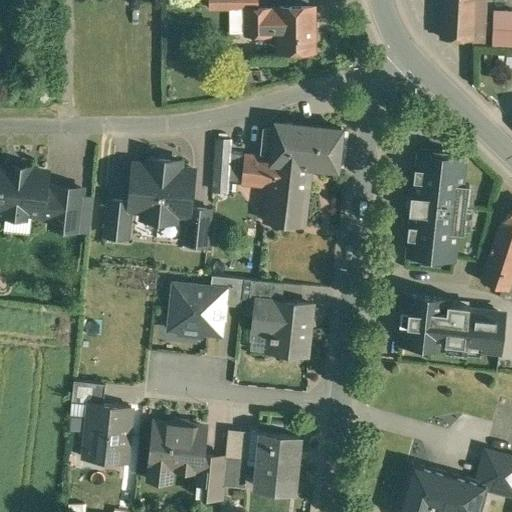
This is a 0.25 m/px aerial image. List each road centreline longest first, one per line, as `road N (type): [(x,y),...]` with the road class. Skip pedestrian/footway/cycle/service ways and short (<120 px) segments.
road 1 (residential): [(329,511),(380,76)]
road 2 (residential): [(0,128),(177,123),(380,76)]
road 3 (tertiary): [(511,156),(403,54)]
